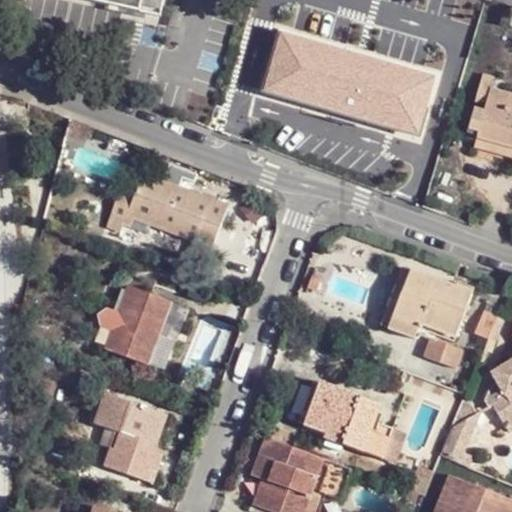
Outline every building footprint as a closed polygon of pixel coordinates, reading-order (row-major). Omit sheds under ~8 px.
[(96,0),(160,15),(163,0),(96,0)] [(436,79),(277,32),(259,94),(418,141),(436,79)] [(475,107),(486,110),(492,93),(494,84),(483,80),(475,107)] [(486,110),(476,141),(511,153),(511,99),(492,93),(486,110)] [(511,153),(476,141),(471,156),(511,168),(511,153)] [(127,218),(150,227),(214,251),(228,211),(177,193),(180,186),(167,181),(164,187),(142,179),(134,198),(118,193),(104,231),(118,236),(122,228),(127,218)] [(146,238),(150,227),(127,218),(122,228),(146,238)] [(395,311),(410,271),(401,268),(387,309),(395,311)] [(387,309),(380,328),(413,341),(415,337),(429,342),(430,338),(452,346),(471,295),(410,271),(395,311),(387,309)] [(144,364),(163,372),(174,344),(154,337),(155,333),(161,335),(172,303),(131,288),(107,352),(143,365),(144,364)] [(429,342),(422,361),(453,373),(460,353),(429,342)] [(511,357),(494,368),(502,383),(488,391),(503,421),(511,415),(511,357)] [(341,449),(362,456),(370,432),(379,406),(319,385),(303,426),(344,442),(341,449)] [(112,421),(120,400),(111,396),(99,427),(121,436),(125,426),(112,421)] [(151,468),(159,470),(165,457),(156,454),(146,449),(158,415),(150,411),(151,409),(143,406),(141,410),(120,400),(112,421),(125,426),(121,436),(115,449),(113,448),(106,467),(146,482),(151,468)] [(146,449),(156,454),(169,419),(158,415),(146,449)] [(370,432),(362,456),(380,463),(388,439),(370,432)] [(353,472),(266,441),(251,479),(268,485),(258,510),(264,511),(315,511),(323,495),(341,502),(353,472)] [(153,485),(159,470),(151,468),(146,482),(153,485)] [(407,491),(424,497),(432,477),(415,471),(407,491)] [(268,485),(251,479),(242,504),(258,510),(268,485)] [(434,511),(498,511),(500,510),(445,487),(434,511)]
